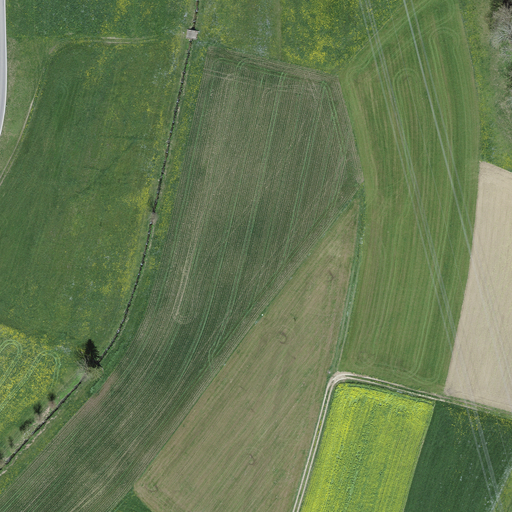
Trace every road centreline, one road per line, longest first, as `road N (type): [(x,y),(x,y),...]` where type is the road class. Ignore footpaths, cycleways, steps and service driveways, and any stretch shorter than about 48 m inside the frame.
road 1 (track): [(511,416),(339,376),(329,385),(294,511)]
road 2 (track): [(0,180),(51,53),(67,38),(200,37)]
